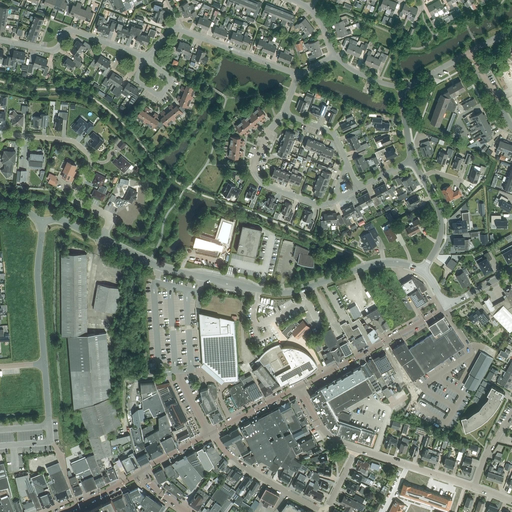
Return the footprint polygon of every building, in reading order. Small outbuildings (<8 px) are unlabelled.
[(65,0),(62,0),(59,9),(64,11),(68,2),(65,1),(65,0)] [(123,3),(120,4),(118,0),(110,0),(112,2),(111,3),(114,10),(119,8),(121,13),(127,10),(123,3)] [(125,0),(127,1),(123,3),(127,10),(132,7),(129,1),(131,0),(125,0)] [(240,0),(237,9),(238,9),(239,10),(241,5),(244,6),(246,0),(240,0)] [(253,0),(252,0),(246,0),(244,6),(247,7),(245,12),(248,13),(253,0)] [(258,2),(253,0),(248,13),(250,14),(252,9),(255,10),(253,15),(256,16),(260,7),(257,6),(258,2)] [(382,7),(387,9),(390,0),(382,0),(381,5),(380,5),(378,10),(381,11),(382,7)] [(397,3),(390,0),(387,9),(391,11),(389,15),(392,16),(394,11),(393,11),(397,3)] [(439,0),(438,0),(433,3),(438,11),(442,9),(444,12),(446,11),(444,7),(443,7),(439,0)] [(454,0),(446,0),(449,4),(448,4),(451,9),(453,7),(451,3),(455,1),(454,0)] [(70,13),(75,15),(80,3),(77,2),(76,6),(73,5),(72,7),(69,6),(67,11),(70,13)] [(156,10),(155,14),(163,16),(165,11),(162,9),(163,5),(155,2),(153,9),(156,10)] [(189,5),(188,2),(179,6),(182,12),(194,6),(196,5),(195,3),(193,4),(189,5)] [(75,15),(80,17),(83,8),(81,7),(82,4),(80,3),(75,15)] [(272,5),(267,3),(262,16),(264,17),(266,12),(269,13),(272,5)] [(403,12),(408,14),(411,6),(405,3),(402,11),(401,11),(399,15),(402,16),(403,12)] [(433,13),(438,11),(433,3),(427,6),(431,14),(433,18),(436,17),(433,13)] [(270,19),(272,20),(277,7),(272,5),(269,13),(272,14),(270,19)] [(86,10),(83,8),(80,17),(85,19),(90,7),(88,6),(86,10)] [(195,8),(194,6),(182,12),(184,17),(190,14),(192,18),(197,15),(195,11),(192,12),(191,10),(195,8)] [(411,6),(408,14),(412,16),(410,20),(413,21),(415,17),(414,16),(418,8),(411,6)] [(92,8),(90,7),(85,19),(90,21),(94,12),(91,11),(92,8)] [(283,9),(277,7),(272,20),(275,21),(276,16),(280,17),(283,9)] [(288,11),(283,9),(280,17),(283,18),(281,23),(283,24),(288,11)] [(293,15),(294,13),(288,11),(283,24),(285,25),(287,20),(290,21),(289,25),(292,27),(296,16),(293,15)] [(154,17),(151,16),(150,18),(161,22),(163,16),(155,14),(154,17)] [(202,28),(207,15),(205,14),(203,18),(200,17),(196,26),(202,28)] [(99,15),(96,21),(100,23),(97,30),(103,32),(106,23),(107,21),(103,19),(104,17),(99,15)] [(209,16),(207,15),(202,28),(208,30),(211,21),(208,20),(209,16)] [(35,16),(33,21),(42,25),(44,19),(35,16)] [(126,27),(122,26),(123,23),(121,22),(122,19),(118,18),(117,21),(116,25),(120,26),(117,34),(123,36),(126,27)] [(299,26),(302,29),(310,23),(305,18),(299,23),(298,23),(294,26),(296,28),(299,26)] [(342,20),(342,21),(334,23),(336,30),(345,27),(343,22),(347,21),(347,18),(342,20)] [(439,26),(435,18),(431,20),(435,28),(439,26)] [(114,31),(116,25),(117,21),(111,19),(109,25),(106,23),(103,32),(109,34),(110,30),(114,31)] [(42,25),(33,21),(31,26),(40,30),(42,25)] [(136,28),(137,28),(138,25),(131,23),(129,29),(126,27),(123,36),(128,38),(130,34),(133,36),(136,28)] [(307,34),(314,29),(310,23),(302,29),(305,33),(302,36),(304,38),(308,35),(307,34)] [(223,25),(221,24),(219,27),(216,26),(213,34),(218,36),(223,25)] [(136,40),(141,43),(145,34),(141,33),(143,27),(138,25),(137,28),(136,28),(133,36),(137,37),(136,40)] [(225,26),(223,25),(218,36),(224,38),(227,30),(224,29),(225,26)] [(38,35),(40,30),(31,26),(29,32),(38,35)] [(347,34),(351,33),(350,30),(346,31),(345,27),(336,30),(338,37),(346,34),(347,34)] [(148,35),(145,34),(141,43),(147,45),(150,36),(154,38),(157,31),(151,29),(148,35)] [(230,40),(235,43),(240,30),(238,29),(237,33),(233,32),(230,40)] [(241,45),(242,43),(244,36),(241,35),(242,31),(240,30),(235,43),(241,45)] [(38,35),(29,32),(27,37),(36,41),(38,35)] [(248,32),(246,32),(244,36),(242,43),(247,45),(250,37),(247,36),(248,32)] [(263,40),(260,39),(257,47),(262,49),(265,42),(267,37),(264,37),(263,40)] [(268,43),(265,42),(262,49),(261,51),(267,53),(272,40),(270,39),(268,43)] [(353,54),(356,46),(352,44),(353,40),(351,39),(349,43),(346,51),(353,54)] [(274,41),(272,40),(267,53),(273,55),(276,46),(273,45),(274,41)] [(306,47),(310,45),(311,50),(320,47),(318,40),(310,43),(309,42),(305,44),(306,47)] [(78,41),(74,46),(82,51),(85,46),(90,49),(92,46),(85,41),(83,44),(78,41)] [(179,51),(182,52),(186,43),(182,42),(180,41),(177,47),(174,46),(172,53),(177,55),(179,51)] [(298,51),(303,49),(301,42),(294,45),(297,55),(299,54),(298,51)] [(360,47),(356,46),(353,54),(359,57),(362,49),(366,50),(369,44),(366,42),(365,45),(362,43),(360,47)] [(192,53),(189,52),(191,46),(189,45),(190,44),(186,43),(182,52),(186,54),(184,58),(189,60),(192,53)] [(82,58),(79,56),(82,51),(74,46),(71,51),(76,55),(74,57),(80,61),(82,58)] [(314,56),(322,54),(320,47),(311,50),(313,54),(308,56),(309,59),(314,57),(314,56)] [(194,66),(197,59),(202,61),(206,63),(208,58),(204,56),(206,52),(199,49),(197,55),(193,54),(191,61),(190,64),(194,66)] [(278,59),(283,61),(288,50),(286,49),(284,53),(281,51),(278,59)] [(288,50),(283,61),(289,63),(292,56),(289,54),(290,51),(288,50)] [(368,55),(364,63),(371,66),(375,57),(370,55),(372,51),(369,50),(367,55),(368,55)] [(14,60),(18,61),(20,52),(14,51),(12,57),(8,56),(6,64),(13,65),(14,60)] [(382,52),(379,59),(375,57),(371,66),(377,69),(380,61),(384,62),(387,55),(382,52)] [(96,64),(100,67),(105,59),(100,55),(97,61),(94,59),(90,65),(94,67),(96,64)] [(33,65),(39,67),(42,58),(36,56),(33,64),(29,63),(27,72),(32,72),(33,65)] [(45,69),(43,74),(46,76),(49,68),(46,67),(48,60),(42,58),(39,67),(45,69)] [(83,63),(76,59),(74,62),(68,58),(63,64),(72,70),(75,64),(80,68),(83,63)] [(109,65),(111,62),(105,59),(100,67),(105,69),(102,73),(106,75),(112,67),(109,65)] [(107,86),(110,81),(113,83),(118,76),(113,72),(108,79),(106,77),(102,83),(107,86)] [(123,79),(118,76),(113,83),(116,85),(112,92),(116,95),(122,86),(120,84),(123,79)] [(443,95),(441,94),(430,122),(439,125),(445,109),(454,112),(457,104),(452,96),(465,89),(461,81),(448,88),(449,90),(444,93),(443,95)] [(122,86),(115,96),(118,98),(122,92),(122,93),(126,96),(127,96),(128,93),(133,86),(128,82),(125,88),(122,86)] [(194,93),(196,88),(187,84),(185,89),(194,93)] [(133,86),(128,93),(127,96),(130,98),(129,100),(131,101),(129,103),(132,105),(137,98),(138,96),(135,94),(139,89),(133,86)] [(185,89),(183,94),(192,98),(194,93),(185,89)] [(312,99),(313,95),(307,92),(304,101),(300,100),(296,109),(303,111),(306,103),(309,104),(312,99)] [(192,98),(183,94),(181,99),(190,102),(192,98)] [(474,98),(471,100),(462,105),(465,110),(477,103),(474,98)] [(188,107),(190,102),(181,99),(179,104),(181,104),(184,105),(186,106),(188,107)] [(311,112),(311,113),(319,117),(321,113),(324,114),(327,106),(322,104),(320,108),(312,105),(310,112),(311,112)] [(182,111),(180,110),(179,107),(177,105),(173,109),(179,116),(183,113),(183,112),(182,111)] [(328,112),(326,119),(332,122),(335,113),(336,114),(337,110),(333,108),(332,110),(330,109),(331,106),(328,105),(326,111),(328,112)] [(265,114),(259,106),(255,110),(264,120),(266,119),(263,116),(265,114)] [(136,117),(140,120),(146,112),(141,109),(136,117)] [(173,109),(169,112),(175,119),(179,116),(173,109)] [(12,124),(13,124),(14,126),(15,125),(22,125),(23,115),(15,114),(15,111),(10,110),(9,118),(13,118),(13,121),(11,122),(12,124)] [(255,110),(251,113),(257,121),(259,119),(261,122),(264,120),(255,110)] [(62,129),(63,119),(67,119),(68,112),(59,112),(59,118),(55,117),(55,122),(55,128),(62,129)] [(140,120),(144,123),(150,114),(146,112),(140,120)] [(171,123),(175,119),(169,112),(165,115),(171,123)] [(477,121),(486,116),(485,114),(483,115),(482,112),(470,118),(471,120),(476,118),(477,121)] [(251,113),(247,116),(256,127),(258,125),(255,122),(257,121),(251,113)] [(453,113),(447,128),(450,129),(456,114),(453,113)] [(47,126),(48,115),(41,114),(41,117),(34,116),(33,126),(35,126),(35,127),(38,127),(39,127),(43,127),(43,125),(47,126)] [(154,117),(150,114),(144,123),(149,126),(154,117)] [(347,121),(341,124),(341,125),(343,131),(352,127),(357,125),(354,118),(352,114),(345,117),(346,118),(347,121)] [(163,122),(165,123),(167,126),(171,123),(165,115),(161,118),(162,120),(163,122)] [(256,127),(247,116),(243,119),(249,127),(251,125),(254,129),(256,127)] [(474,126),(475,128),(487,121),(486,118),(487,118),(486,116),(477,121),(478,123),(474,126)] [(157,123),(158,121),(159,120),(154,117),(149,126),(153,128),(156,124),(157,123)] [(384,122),(381,122),(382,118),(373,117),(372,123),(376,123),(376,130),(385,130),(389,130),(389,123),(384,123),(384,122)] [(75,124),(76,125),(74,129),(80,134),(84,129),(88,132),(93,126),(90,122),(88,124),(81,118),(75,124)] [(243,119),(239,123),(248,133),(250,132),(247,128),(249,127),(243,119)] [(489,124),(487,121),(475,128),(476,130),(481,128),(482,130),(491,125),(490,123),(489,124)] [(248,133),(239,123),(235,126),(241,133),(243,132),(246,135),(248,133)] [(492,127),(491,125),(482,130),(484,133),(479,135),(480,138),(482,137),(482,136),(491,132),(492,131),(491,128),(492,127)] [(353,136),(347,138),(349,144),(358,140),(355,134),(360,132),(358,129),(351,132),(353,136)] [(286,130),(284,135),(293,139),(295,133),(286,130)] [(94,139),(95,137),(96,138),(91,144),(97,149),(104,141),(98,135),(98,136),(93,132),(89,136),(93,139),(94,139)] [(491,132),(482,136),(482,137),(484,139),(479,141),(480,144),(492,137),(491,134),(492,134),(491,132)] [(284,135),(282,142),(292,146),(295,139),(293,139),(284,135)] [(381,141),(383,145),(391,141),(389,136),(382,138),(381,136),(375,138),(377,143),(381,141)] [(305,147),(310,149),(313,140),(308,138),(305,147)] [(122,149),(126,144),(121,139),(117,144),(122,149)] [(315,151),(319,142),(313,140),(310,149),(315,151)] [(360,145),(358,140),(349,144),(352,149),(358,147),(359,151),(369,147),(367,144),(367,142),(360,145)] [(430,143),(429,140),(422,142),(421,143),(421,144),(421,146),(420,147),(424,156),(431,154),(430,153),(433,152),(432,148),(429,149),(427,144),(430,143)] [(502,150),(506,141),(504,140),(503,141),(500,140),(495,153),(498,154),(500,149),(502,150)] [(503,156),(506,157),(511,144),(508,143),(508,141),(506,141),(502,150),(505,151),(503,156)] [(282,142),(279,148),(288,151),(290,152),(292,146),(282,142)] [(324,145),(319,142),(315,151),(320,153),(324,146),(324,145)] [(329,148),(324,146),(320,153),(320,155),(325,157),(329,148)] [(41,165),(42,165),(43,161),(44,161),(44,158),(43,157),(43,153),(42,153),(43,150),(41,150),(41,149),(38,148),(37,148),(34,148),(34,149),(32,149),(32,152),(31,152),(30,156),(29,156),(29,159),(30,160),(30,164),(31,164),(31,167),(41,168),(41,165)] [(279,148),(277,153),(286,157),(288,151),(279,148)] [(334,150),(329,148),(325,157),(331,159),(334,150)] [(384,148),(378,151),(375,152),(378,158),(385,154),(388,159),(397,155),(394,148),(386,151),(384,148)] [(450,158),(453,150),(449,148),(447,153),(440,151),(437,161),(444,163),(447,156),(450,158)] [(8,151),(5,150),(4,154),(2,154),(2,155),(3,155),(3,157),(2,157),(2,163),(2,161),(5,162),(5,168),(2,171),(7,177),(13,172),(12,171),(13,162),(15,162),(15,157),(14,156),(15,152),(16,152),(16,151),(12,151),(13,149),(8,149),(8,151)] [(354,159),(356,164),(365,161),(362,155),(367,153),(366,150),(358,153),(360,156),(354,159)] [(472,154),(468,153),(466,159),(463,158),(456,155),(452,166),(459,169),(462,161),(465,162),(468,164),(472,154)] [(122,169),(121,170),(124,173),(127,169),(126,169),(128,167),(129,167),(131,164),(128,162),(122,157),(118,161),(116,159),(113,162),(122,169)] [(284,161),(277,158),(275,162),(281,164),(280,167),(281,168),(282,166),(282,165),(284,161)] [(370,165),(367,160),(365,161),(356,164),(359,170),(370,165)] [(63,177),(66,178),(66,181),(70,181),(70,180),(71,181),(74,175),(72,174),(76,165),(68,162),(64,171),(65,171),(63,177)] [(321,175),(330,178),(332,173),(326,170),(327,167),(328,167),(319,164),(318,168),(323,169),(321,175)] [(471,172),(469,180),(477,182),(479,174),(483,175),(486,167),(481,165),(479,171),(472,169),(471,172)] [(281,168),(280,170),(277,179),(282,181),(286,172),(282,171),(284,166),(282,166),(281,168)] [(271,177),(277,179),(280,170),(275,168),(271,177)] [(21,170),(21,171),(18,171),(17,181),(21,181),(21,180),(25,180),(26,171),(21,170)] [(288,183),(288,181),(291,174),(286,172),(282,181),(288,183)] [(291,174),(288,181),(293,183),(297,174),(292,172),(291,174)] [(97,173),(92,182),(100,186),(97,190),(96,190),(94,191),(92,194),(93,196),(101,200),(103,199),(106,194),(104,194),(107,188),(102,185),(105,178),(97,173)] [(302,176),(297,174),(293,183),(299,185),(302,176)] [(327,185),(330,178),(321,175),(319,174),(317,181),(327,185)] [(402,181),(405,186),(413,181),(410,176),(407,178),(406,175),(399,178),(399,177),(395,179),(398,185),(402,183),(401,182),(402,181)] [(50,179),(49,182),(56,185),(58,180),(48,176),(47,178),(50,179)] [(316,188),(316,187),(325,191),(327,185),(317,181),(314,187),(316,188)] [(413,181),(405,186),(408,191),(416,187),(413,181)] [(511,183),(505,181),(503,187),(511,190),(511,188),(511,183)] [(240,190),(234,187),(235,186),(234,185),(233,185),(233,184),(231,183),(231,184),(229,183),(227,187),(227,186),(226,186),(225,190),(223,194),(223,193),(223,194),(230,197),(231,194),(237,197),(240,190)] [(385,184),(380,187),(384,195),(385,197),(389,195),(388,193),(389,192),(392,197),(395,195),(391,188),(388,190),(385,184)] [(456,198),(462,195),(459,189),(453,192),(450,185),(441,190),(447,200),(455,195),(456,198)] [(251,186),(249,192),(247,192),(247,191),(245,197),(245,196),(252,199),(251,202),(254,203),(258,195),(255,194),(257,189),(251,186)] [(323,196),(325,191),(316,187),(316,188),(314,193),(323,196)] [(379,198),(384,195),(380,187),(374,189),(377,195),(374,197),(378,204),(381,203),(379,198)] [(137,196),(135,195),(137,192),(130,188),(125,199),(123,199),(120,198),(116,199),(115,196),(113,201),(115,202),(116,205),(119,207),(122,206),(124,203),(127,202),(128,200),(132,202),(133,199),(135,200),(137,196)] [(378,204),(374,197),(371,198),(368,193),(363,196),(368,204),(373,202),(375,206),(378,204)] [(275,198),(269,195),(267,201),(266,201),(264,202),(264,203),(266,207),(268,207),(267,210),(270,211),(273,212),(277,203),(273,202),(275,198)] [(414,204),(420,201),(419,200),(420,200),(420,199),(419,196),(418,196),(417,196),(417,195),(406,201),(407,205),(406,205),(409,211),(416,207),(414,204)] [(501,195),(496,204),(509,211),(511,204),(507,202),(508,199),(501,195)] [(368,204),(363,196),(357,198),(360,204),(358,206),(361,213),(365,212),(363,209),(368,206),(368,204)] [(289,212),(292,204),(286,202),(282,213),(285,214),(283,219),(290,222),(293,214),(289,212)] [(355,208),(353,204),(348,207),(352,215),(355,213),(357,218),(362,215),(361,213),(358,206),(355,208)] [(348,217),(352,215),(348,207),(342,210),(345,216),(342,217),(347,226),(352,223),(348,217)] [(313,212),(306,210),(302,219),(309,222),(307,227),(311,229),(314,221),(310,219),(313,212)] [(462,218),(463,217),(464,221),(461,221),(457,221),(457,222),(452,223),(453,231),(467,230),(466,222),(468,222),(467,217),(469,217),(468,212),(462,212),(462,218)] [(330,213),(324,214),(325,220),(321,221),(322,228),(328,228),(327,223),(331,222),(330,213)] [(331,225),(337,225),(342,224),(345,223),(342,217),(339,219),(337,219),(336,213),(330,213),(331,222),(331,225)] [(491,215),(491,223),(497,224),(496,227),(507,227),(507,220),(501,219),(501,215),(491,215)] [(414,224),(406,228),(410,236),(420,231),(418,227),(421,225),(418,218),(412,221),(414,224)] [(384,230),(389,241),(397,237),(393,229),(396,228),(393,221),(387,224),(389,228),(384,230)] [(372,222),(364,226),(366,229),(368,228),(370,232),(360,237),(365,245),(363,248),(364,250),(365,250),(366,250),(369,249),(377,245),(373,237),(378,235),(372,222)] [(256,256),(262,229),(243,224),(237,252),(256,256)] [(218,251),(217,250),(217,249),(221,250),(222,246),(218,245),(219,244),(220,245),(221,241),(196,232),(195,232),(196,233),(196,234),(196,236),(197,237),(198,238),(195,246),(198,246),(197,250),(217,255),(218,251)] [(464,238),(454,238),(454,244),(456,244),(456,250),(469,249),(469,239),(464,239),(464,238)] [(511,248),(503,253),(508,262),(511,259),(511,243),(510,245),(511,248)] [(297,262),(302,264),(308,265),(314,266),(314,265),(313,265),(315,256),(308,254),(309,250),(296,244),(293,257),(295,258),(298,259),(298,262),(297,262)] [(488,251),(484,254),(486,258),(483,260),(482,260),(482,261),(478,263),(481,268),(480,267),(481,266),(485,273),(486,274),(490,272),(489,271),(492,269),(491,266),(491,265),(489,262),(488,261),(492,258),(488,251)] [(106,332),(102,333),(102,332),(99,332),(99,333),(87,334),(87,254),(62,254),(62,336),(68,335),(74,408),(79,407),(87,431),(96,458),(102,470),(106,469),(107,473),(104,474),(107,481),(110,480),(119,476),(114,465),(112,466),(107,454),(112,453),(108,430),(109,429),(121,425),(121,424),(114,405),(111,396),(106,332)] [(451,258),(446,265),(452,270),(457,262),(451,258)] [(462,268),(463,270),(464,272),(456,276),(463,287),(470,283),(466,276),(469,274),(464,267),(462,268)] [(412,276),(410,277),(411,278),(401,284),(408,295),(409,294),(417,306),(426,301),(422,294),(421,293),(427,289),(424,285),(422,282),(412,276)] [(94,308),(117,312),(121,288),(98,284),(94,308)] [(483,305),(493,315),(510,332),(511,329),(511,287),(511,286),(504,290),(506,295),(504,296),(505,299),(493,306),(489,298),(484,300),(485,303),(483,304),(483,305)] [(356,304),(349,309),(354,318),(361,314),(356,304)] [(386,321),(385,321),(377,308),(364,316),(363,314),(359,316),(360,318),(361,319),(373,327),(376,325),(377,327),(378,326),(382,332),(384,331),(390,328),(386,321)] [(481,313),(478,310),(469,317),(473,323),(478,319),(483,325),(490,319),(484,311),(481,313)] [(235,383),(235,380),(238,380),(238,378),(234,320),(201,312),(199,312),(200,330),(203,364),(204,363),(208,366),(210,368),(219,376),(224,380),(223,381),(231,381),(231,383),(235,383)] [(409,348),(425,373),(428,370),(433,367),(464,346),(451,326),(449,327),(447,323),(449,322),(444,315),(428,326),(433,332),(409,348)] [(281,332),(288,338),(290,336),(290,335),(292,333),(298,339),(298,338),(310,327),(303,320),(299,324),(298,322),(295,319),(281,332)] [(375,329),(364,321),(362,323),(370,336),(373,341),(380,337),(379,336),(379,335),(378,336),(377,333),(375,329)] [(345,333),(349,340),(350,342),(353,340),(358,348),(367,343),(364,338),(358,327),(351,330),(346,322),(340,325),(345,333)] [(338,342),(337,339),(331,328),(321,333),(325,341),(333,355),(336,359),(336,360),(345,355),(344,355),(338,342)] [(344,336),(337,339),(338,342),(339,343),(345,355),(352,351),(347,341),(349,340),(345,333),(343,334),(344,336)] [(313,346),(314,346),(316,348),(316,349),(316,348),(317,351),(321,349),(318,343),(316,345),(315,342),(313,343),(312,343),(312,344),(313,346)] [(413,381),(425,373),(409,348),(404,342),(392,350),(413,381)] [(255,352),(259,359),(264,365),(269,362),(281,385),(289,380),(290,383),(294,382),(295,381),(297,380),(298,380),(299,379),(301,378),(303,377),(303,376),(304,376),(305,376),(305,375),(306,375),(307,375),(307,374),(307,373),(308,373),(309,373),(310,372),(311,372),(310,371),(311,371),(312,370),(313,370),(314,369),(315,368),(316,368),(317,367),(318,366),(315,361),(312,357),(309,354),(306,351),(302,349),(297,347),(295,347),(293,346),(289,346),(285,346),(282,346),(280,344),(276,345),(272,347),(268,349),(264,352),(261,355),(259,358),(256,353),(255,352)] [(328,347),(326,348),(324,349),(325,353),(322,354),(325,360),(327,364),(335,360),(333,355),(332,356),(328,347)] [(464,385),(475,391),(493,358),(482,352),(464,385)] [(388,385),(394,382),(391,375),(396,372),(386,354),(380,357),(379,355),(373,359),(388,385)] [(376,373),(375,374),(377,378),(381,376),(375,365),(375,366),(372,359),(371,360),(370,360),(368,360),(368,361),(367,362),(372,372),(375,370),(376,373)] [(280,386),(275,380),(261,363),(258,366),(255,362),(250,366),(253,369),(263,381),(259,383),(261,387),(265,395),(272,391),(272,390),(280,386)] [(381,388),(373,374),(366,362),(361,365),(368,376),(367,377),(376,391),(381,388)] [(371,443),(375,433),(345,423),(345,422),(349,423),(351,415),(342,412),(336,416),(335,415),(335,414),(373,392),(364,377),(366,376),(360,366),(358,368),(358,366),(353,369),(353,368),(340,376),(341,376),(337,378),(332,380),(332,381),(328,383),(315,390),(316,392),(310,395),(316,405),(315,406),(325,423),(326,422),(328,426),(329,426),(331,430),(337,431),(337,432),(348,436),(349,435),(351,436),(350,437),(355,439),(355,438),(358,438),(357,439),(362,441),(362,440),(364,441),(364,442),(369,443),(369,442),(371,443)] [(511,374),(506,371),(503,377),(511,382),(511,379),(511,374)] [(240,378),(250,401),(251,400),(262,394),(261,393),(251,374),(245,377),(244,374),(239,377),(240,378)] [(511,382),(503,377),(500,383),(508,387),(511,382)] [(229,388),(231,394),(238,407),(246,402),(250,401),(240,378),(238,378),(238,380),(235,380),(235,383),(236,384),(229,388)] [(138,409),(140,421),(145,420),(143,411),(149,408),(153,417),(159,415),(160,416),(160,428),(159,429),(160,441),(161,440),(166,450),(171,447),(171,448),(173,447),(173,446),(177,444),(168,426),(171,425),(156,384),(154,380),(141,381),(143,408),(138,409)] [(177,402),(175,397),(176,397),(169,383),(157,386),(157,384),(157,385),(168,416),(174,429),(173,430),(174,434),(177,433),(180,439),(189,434),(190,437),(194,435),(188,421),(187,420),(186,420),(183,415),(184,415),(183,415),(181,410),(178,405),(179,405),(178,405),(177,402)] [(216,398),(217,397),(217,395),(217,392),(214,385),(214,384),(213,384),(208,384),(208,387),(201,390),(203,400),(201,401),(207,414),(209,417),(212,423),(215,422),(224,418),(214,399),(216,398)] [(494,410),(496,408),(498,406),(505,392),(492,385),(487,394),(489,395),(487,398),(483,403),(479,408),(473,412),(468,416),(466,416),(466,415),(461,417),(465,430),(465,431),(467,430),(470,429),(471,428),(474,427),(479,424),(483,421),(485,419),(487,417),(491,414),(494,410)] [(388,387),(382,390),(387,398),(392,395),(392,394),(388,387)] [(301,409),(296,398),(291,401),(296,412),(301,409)] [(279,407),(282,411),(285,418),(288,423),(292,432),(293,432),(302,427),(289,401),(279,407)] [(272,410),(290,444),(296,441),(292,432),(285,418),(282,411),(281,411),(279,407),(278,407),(272,410)] [(144,440),(144,437),(143,437),(142,429),(140,421),(138,409),(137,408),(136,409),(132,413),(134,424),(135,423),(136,424),(137,424),(137,425),(138,426),(139,426),(138,427),(137,428),(134,429),(133,428),(132,427),(130,427),(130,429),(134,445),(137,456),(141,464),(150,459),(150,458),(152,457),(145,444),(144,440)] [(309,423),(301,409),(296,412),(297,413),(296,414),(303,426),(309,423)] [(278,452),(272,461),(269,468),(276,472),(280,465),(282,462),(291,446),(296,454),(302,451),(302,450),(304,449),(300,442),(298,443),(297,441),(296,441),(290,444),(272,410),(271,411),(260,416),(278,452)] [(272,461),(278,452),(260,416),(240,427),(252,449),(253,452),(258,460),(259,463),(262,461),(269,466),(272,461)] [(391,427),(398,429),(400,422),(393,420),(391,427)] [(151,424),(147,426),(142,429),(143,437),(144,437),(144,440),(145,444),(152,457),(152,458),(155,457),(154,456),(157,454),(159,453),(160,453),(161,453),(163,452),(163,451),(160,444),(161,443),(160,441),(159,429),(159,428),(155,431),(151,424)] [(310,432),(306,425),(302,427),(293,432),(297,439),(310,432)] [(417,426),(416,432),(425,435),(427,429),(417,426)] [(242,453),(243,456),(250,453),(249,450),(246,444),(245,445),(242,438),(243,437),(238,428),(222,436),(227,446),(237,456),(242,453)] [(130,434),(110,439),(113,454),(121,470),(126,468),(127,471),(131,469),(131,470),(134,468),(138,466),(137,464),(139,463),(134,454),(135,454),(133,449),(134,449),(130,434)] [(310,435),(305,438),(304,437),(302,439),(299,441),(300,442),(304,449),(316,443),(317,442),(316,441),(314,436),(313,434),(310,435)] [(393,438),(393,437),(387,435),(384,445),(390,447),(391,442),(396,444),(398,439),(393,438)] [(401,442),(399,450),(405,452),(408,445),(410,441),(405,439),(406,438),(403,437),(401,442)] [(419,446),(416,445),(416,441),(417,441),(413,439),(411,445),(412,445),(409,453),(415,455),(417,449),(418,450),(419,446)] [(219,455),(215,449),(212,442),(205,446),(208,452),(208,453),(214,464),(215,465),(222,457),(219,455)] [(319,445),(306,451),(308,454),(313,451),(315,454),(322,450),(319,445)] [(207,471),(214,464),(208,453),(207,453),(204,446),(196,450),(200,459),(207,471)] [(290,468),(291,469),(297,460),(293,458),(296,454),(291,446),(280,465),(285,467),(283,471),(279,478),(279,479),(282,481),(282,480),(283,481),(290,468)] [(432,450),(428,448),(425,447),(424,451),(421,457),(429,460),(432,450)] [(252,453),(253,452),(252,449),(249,450),(250,453),(243,456),(252,463),(252,462),(256,460),(252,453)] [(440,452),(432,450),(429,460),(437,462),(439,456),(440,452)] [(86,457),(95,478),(98,485),(99,485),(99,484),(105,482),(106,482),(102,472),(94,453),(93,454),(92,451),(90,451),(91,455),(86,457)] [(189,459),(203,476),(207,471),(200,459),(199,459),(195,451),(187,456),(189,459)] [(322,456),(319,456),(319,455),(311,458),(313,463),(320,461),(321,464),(324,463),(324,462),(329,461),(327,455),(322,456)] [(203,476),(189,459),(187,456),(172,463),(173,464),(179,473),(191,491),(203,476)] [(455,461),(446,457),(443,464),(453,468),(454,464),(455,465),(457,461),(455,461)] [(462,470),(462,471),(468,473),(469,473),(470,473),(472,468),(472,467),(468,466),(469,463),(470,464),(472,459),(466,457),(464,461),(462,465),(463,465),(462,470)] [(225,466),(228,462),(223,458),(219,463),(218,462),(216,464),(214,466),(214,465),(211,468),(217,473),(221,468),(224,470),(226,467),(225,466)] [(359,470),(365,473),(369,466),(370,467),(378,469),(380,465),(372,462),(371,465),(369,465),(370,464),(364,461),(363,462),(358,459),(356,463),(358,464),(356,468),(359,470)] [(71,464),(76,475),(79,474),(86,490),(98,485),(88,462),(81,465),(79,460),(71,464)] [(288,483),(292,476),(291,476),(294,470),(297,472),(302,463),(297,460),(291,469),(290,468),(283,481),(284,481),(284,482),(288,483)] [(58,500),(59,501),(69,497),(68,495),(72,494),(69,488),(59,462),(47,467),(50,474),(51,477),(47,479),(56,500),(58,500)] [(6,511),(8,511),(7,511),(16,511),(11,497),(12,496),(7,476),(7,474),(4,463),(0,463),(0,493),(2,503),(6,511)] [(302,463),(299,469),(302,470),(303,469),(306,471),(308,468),(302,463)] [(182,484),(178,481),(173,477),(174,476),(175,478),(179,476),(177,472),(175,468),(173,468),(171,464),(164,467),(167,472),(166,473),(168,478),(171,479),(183,490),(185,491),(187,489),(185,488),(182,484)] [(488,471),(486,477),(494,480),(496,473),(497,471),(493,469),(494,467),(490,465),(488,471)] [(327,468),(319,467),(318,473),(323,473),(323,475),(325,475),(326,475),(330,475),(331,469),(327,469),(327,468)] [(168,488),(181,497),(184,492),(172,482),(167,478),(162,468),(154,473),(159,482),(160,482),(168,488)] [(229,474),(226,477),(233,482),(235,478),(237,480),(243,473),(236,468),(231,476),(229,474)] [(212,478),(216,474),(211,469),(207,474),(212,478)] [(359,481),(360,479),(371,485),(373,481),(368,478),(367,478),(362,476),(362,475),(358,473),(358,474),(354,471),(351,477),(355,479),(359,481)] [(501,472),(497,471),(494,480),(502,482),(504,476),(503,476),(505,472),(501,471),(501,472)] [(33,481),(38,495),(43,508),(55,503),(51,491),(50,491),(43,472),(31,477),(33,481)] [(37,510),(43,508),(38,495),(33,481),(30,482),(28,474),(23,475),(29,497),(31,496),(34,504),(37,510)] [(296,488),(297,488),(304,475),(302,474),(299,480),(297,479),(293,486),(296,488)] [(34,504),(31,496),(29,497),(23,475),(15,476),(19,490),(22,502),(24,508),(25,511),(32,511),(37,510),(34,504)] [(76,475),(69,478),(76,494),(83,492),(76,475)] [(214,479),(218,484),(223,481),(218,475),(214,479)] [(306,483),(303,482),(306,476),(304,475),(297,488),(298,489),(302,491),(302,490),(306,483)] [(318,481),(320,477),(313,475),(312,478),(316,480),(313,486),(318,489),(320,486),(321,486),(322,486),(327,489),(329,484),(321,481),(321,482),(318,481)] [(252,479),(247,476),(247,477),(246,476),(236,491),(232,496),(236,499),(233,502),(238,506),(244,498),(239,495),(243,489),(243,490),(246,485),(248,486),(252,479)] [(258,489),(258,488),(260,484),(255,481),(250,488),(251,489),(245,497),(249,499),(254,491),(255,492),(256,491),(257,491),(258,489)] [(354,494),(354,493),(355,492),(357,489),(360,490),(359,491),(364,493),(366,488),(362,486),(357,484),(357,485),(354,484),(349,482),(347,487),(348,488),(347,491),(354,494)] [(422,500),(425,490),(424,489),(424,490),(411,485),(403,483),(400,493),(422,500)] [(229,499),(236,490),(231,488),(230,490),(221,484),(219,488),(230,495),(228,498),(229,499)] [(311,492),(315,494),(314,497),(321,501),(324,495),(316,492),(314,491),(315,488),(318,489),(308,484),(304,493),(309,495),(311,492)] [(384,485),(379,494),(383,496),(388,487),(384,485)] [(130,491),(135,501),(136,500),(135,499),(135,497),(134,495),(141,492),(138,487),(131,490),(131,491),(130,491)] [(138,487),(141,492),(134,495),(135,497),(135,499),(136,500),(135,501),(140,503),(139,505),(147,493),(138,487)] [(228,498),(230,495),(219,488),(218,487),(211,497),(202,510),(201,511),(218,511),(219,510),(228,498)] [(273,506),(280,495),(275,492),(270,490),(266,487),(260,499),(261,497),(274,504),(273,506)] [(202,510),(211,497),(199,488),(194,496),(194,497),(193,499),(192,498),(189,503),(198,509),(199,508),(202,510)] [(137,507),(135,501),(130,491),(129,490),(123,493),(132,511),(140,511),(138,506),(137,507)] [(432,492),(431,491),(425,490),(422,500),(427,502),(449,509),(452,499),(445,496),(432,492)] [(112,499),(114,503),(118,511),(117,511),(130,511),(122,493),(112,499)] [(147,511),(155,499),(147,493),(139,505),(142,508),(141,510),(141,511),(147,511)] [(362,502),(364,499),(355,494),(353,498),(362,502)] [(344,511),(346,511),(350,511),(352,509),(354,507),(362,511),(365,505),(357,501),(356,502),(344,495),(341,502),(344,503),(343,504),(347,506),(344,511)] [(465,504),(463,509),(466,510),(468,505),(471,506),(473,499),(467,497),(465,504)] [(237,511),(240,507),(238,506),(233,502),(228,498),(220,510),(218,511),(237,511)] [(22,509),(19,499),(14,501),(17,511),(23,511),(22,509)] [(84,511),(117,511),(118,511),(114,503),(112,499),(111,499),(91,509),(91,510),(89,511),(88,510),(84,511)] [(165,506),(162,504),(155,499),(147,511),(162,511),(165,508),(165,506)] [(401,511),(405,505),(395,500),(388,511),(401,511)] [(482,510),(484,502),(479,500),(476,508),(475,511),(474,511),(478,511),(479,509),(482,510)] [(311,511),(308,510),(307,511),(304,510),(299,507),(298,508),(295,506),(295,505),(290,502),(289,503),(287,502),(279,511),(311,511)]
